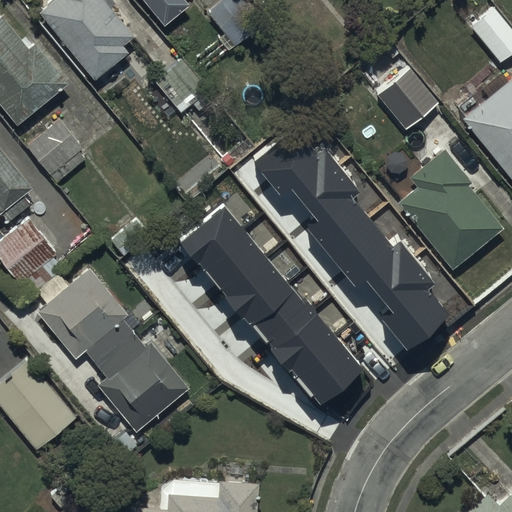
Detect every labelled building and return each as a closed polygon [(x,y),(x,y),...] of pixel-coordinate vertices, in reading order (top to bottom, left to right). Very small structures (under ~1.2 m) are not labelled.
[(131,26),(110,0),(41,0),(39,2),(94,70),(128,42),(121,34),(131,26)] [(147,0),(161,16),(180,0),(147,0)] [(258,13),(246,0),(214,0),(207,7),(233,36),(258,13)] [(511,41),(511,24),(491,0),(488,0),(466,19),(497,54),(511,41)] [(0,5),(0,96),(15,117),(35,102),(37,105),(49,96),(45,90),(65,74),(29,28),(22,34),(0,5)] [(212,92),(178,51),(152,73),(180,106),(191,98),(197,105),(212,92)] [(439,99),(409,63),(382,86),(412,122),(439,99)] [(511,70),(510,68),(504,72),(498,64),(455,99),(462,107),(459,109),(511,174),(511,70)] [(81,140),(58,111),(25,138),(56,176),(84,153),(76,144),(81,140)] [(289,161),(267,135),(235,161),(256,187),(289,161)] [(371,178),(341,137),(318,154),(352,198),(357,194),(354,191),(371,178)] [(29,177),(0,140),(0,204),(7,214),(29,197),(19,184),(29,177)] [(468,172),(444,142),(410,169),(417,179),(396,195),(448,260),(501,219),(465,175),(468,172)] [(275,224),(243,185),(223,200),(256,240),(275,224)] [(296,207),(280,187),(265,199),(281,219),(296,207)] [(55,245),(27,209),(19,216),(18,215),(0,228),(0,251),(19,276),(20,274),(29,286),(59,263),(49,249),(55,245)] [(401,241),(375,209),(315,257),(364,318),(412,279),(389,251),(401,241)] [(125,306),(86,260),(64,278),(56,267),(34,285),(44,296),(35,304),(73,350),(83,342),(105,368),(95,376),(134,424),(186,381),(148,335),(143,339),(119,311),(125,306)] [(322,344),(280,269),(233,296),(245,317),(237,321),(250,343),(233,352),(250,384),(322,344)] [(74,411),(26,351),(10,364),(11,365),(0,373),(0,399),(35,442),(74,411)] [(253,511),(255,474),(173,471),(159,481),(158,499),(129,498),(128,511),(253,511)] [(511,511),(511,485),(509,483),(495,496),(483,484),(454,511),(511,511)] [(88,511),(78,499),(62,511),(88,511)]
